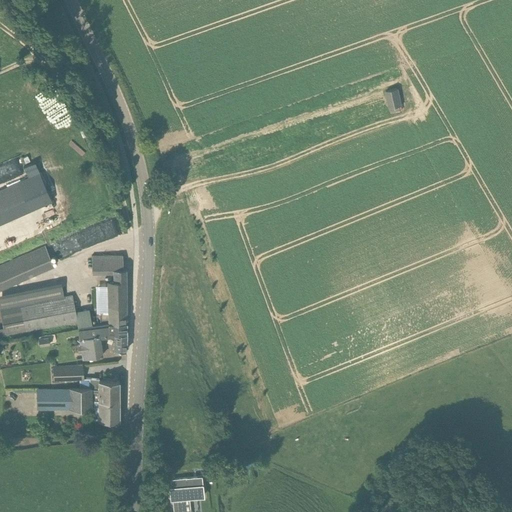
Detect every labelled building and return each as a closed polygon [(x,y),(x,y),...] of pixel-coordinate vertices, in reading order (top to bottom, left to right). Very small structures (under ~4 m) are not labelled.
[(386,91),(389,109),(401,106),(397,89),(386,91)] [(39,173),(0,191),(0,224),(52,201),(39,173)] [(44,248),(0,267),(0,288),(52,265),(44,248)] [(109,307),(126,306),(125,269),(123,269),(122,255),(91,256),(92,274),(114,274),(114,282),(108,284),(109,307)] [(73,295),(64,297),(61,282),(0,293),(0,311),(3,328),(0,328),(0,337),(78,322),(73,295)] [(100,325),(126,322),(126,306),(109,307),(109,314),(100,314),(100,325)] [(99,326),(91,327),(90,322),(85,323),(86,328),(78,329),(83,359),(102,356),(99,336),(99,333),(100,333),(99,326)] [(116,334),(127,335),(126,322),(100,325),(99,326),(100,333),(99,333),(99,336),(109,335),(116,335),(116,334)] [(126,351),(127,335),(116,334),(116,335),(115,350),(126,351)] [(50,345),(48,338),(38,340),(40,347),(50,345)] [(84,379),(83,365),(53,367),(54,381),(84,379)] [(91,400),(119,401),(119,381),(99,381),(99,392),(91,392),(91,400)] [(91,400),(91,392),(91,388),(70,388),(69,388),(37,389),(37,409),(70,409),(91,409),(91,404),(99,404),(99,422),(119,422),(119,401),(91,400)] [(225,456),(227,464),(234,462),(232,457),(231,454),(226,456),(225,456)] [(245,461),(247,468),(257,465),(255,458),(245,461)] [(187,511),(186,497),(203,495),(202,484),(185,486),(184,478),(171,479),(174,511),(187,511)]
